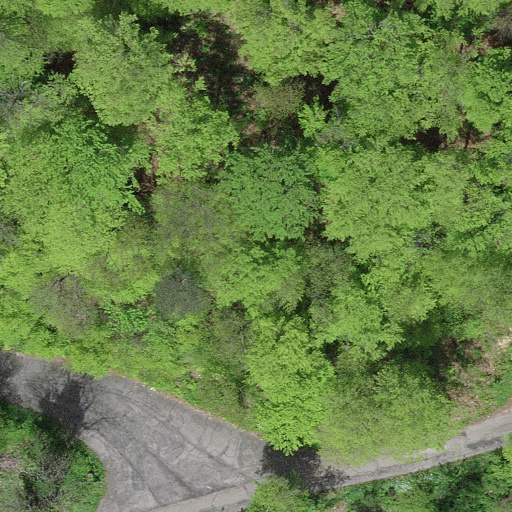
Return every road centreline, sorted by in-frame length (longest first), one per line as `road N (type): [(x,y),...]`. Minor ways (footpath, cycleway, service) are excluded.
road 1 (unclassified): [(193,507),(511,428)]
road 2 (residential): [(0,375),(47,384),(124,418),(183,456),(193,507)]
